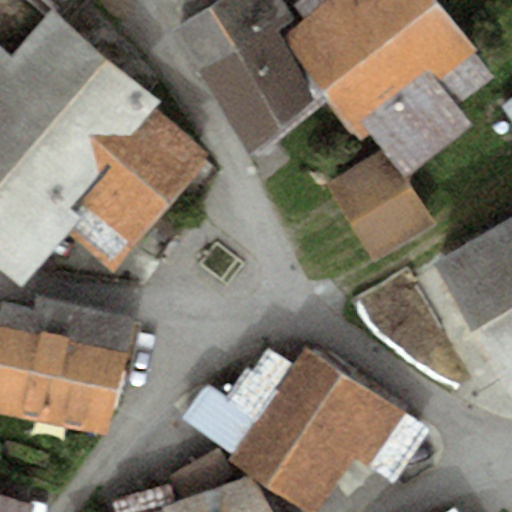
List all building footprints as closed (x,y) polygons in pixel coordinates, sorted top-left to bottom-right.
[(282,0),(217,0),(173,31),(198,70),(269,22),(288,10),(282,0)] [(437,0),(299,0),(294,4),(305,19),(298,26),(284,39),(301,62),(329,98),(359,142),(373,133),(405,177),(474,129),(457,107),(496,78),(437,0)] [(0,251),(30,278),(76,227),(110,257),(202,154),(148,106),(155,99),(52,8),(11,54),(0,43),(0,251)] [(288,10),(269,22),(198,70),(246,154),(316,103),(293,69),(301,62),(284,39),(298,26),(288,10)] [(371,261),(428,225),(379,149),(323,185),(371,261)] [(511,209),(427,259),(508,397),(511,394),(511,209)] [(133,314),(38,295),(36,304),(23,368),(118,387),(133,314)] [(23,368),(36,304),(1,298),(0,302),(0,413),(104,436),(118,387),(23,368)] [(267,349),(229,407),(208,394),(193,417),(250,454),(245,462),(313,506),(352,446),(392,472),(420,429),(307,357),(300,369),(267,349)] [(236,488),(216,456),(173,479),(178,487),(121,506),(122,511),(263,511),(248,484),(236,488)] [(0,511),(27,511),(29,505),(0,497),(0,511)]
